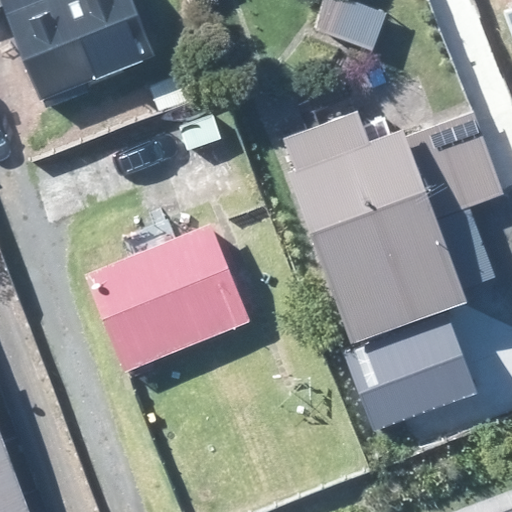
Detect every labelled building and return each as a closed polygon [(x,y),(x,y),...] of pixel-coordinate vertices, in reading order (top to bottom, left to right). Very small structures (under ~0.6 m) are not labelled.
[(0,0),(0,2),(2,2),(40,95),(152,52),(137,14),(131,0),(0,0)] [(404,136),(401,126),(366,138),(355,107),(283,134),(295,165),(286,168),(348,339),(463,297),(459,288),(453,270),(442,242),(433,215),(445,211),(506,188),(478,109),(428,128),(404,136)] [(128,251),(83,269),(123,368),(248,318),(208,218),(175,233),(128,251)] [(443,316),(340,354),(370,433),(473,395),(443,316)] [(29,511),(0,429),(0,511),(29,511)]
